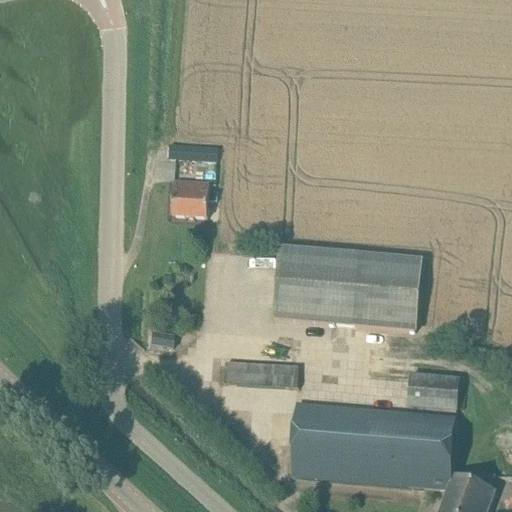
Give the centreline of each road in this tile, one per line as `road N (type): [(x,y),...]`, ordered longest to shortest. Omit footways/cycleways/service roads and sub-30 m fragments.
road 1 (unclassified): [(219,511),(128,429),(109,389),(115,45),(101,0)]
road 2 (tertiary): [(141,511),(0,380)]
